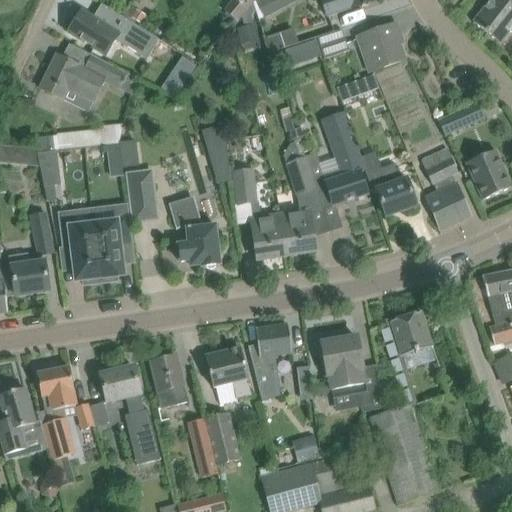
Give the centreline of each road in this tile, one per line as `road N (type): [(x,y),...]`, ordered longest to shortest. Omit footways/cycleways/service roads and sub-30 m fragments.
road 1 (unclassified): [(0,344),(329,295),(449,265)]
road 2 (unclassified): [(511,447),(449,265)]
road 3 (residential): [(511,95),(442,29),(428,0)]
